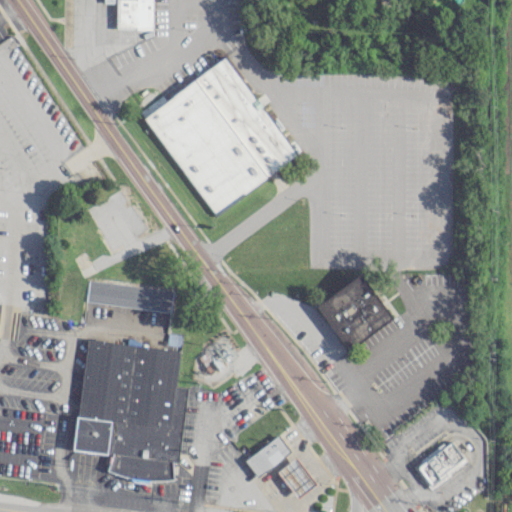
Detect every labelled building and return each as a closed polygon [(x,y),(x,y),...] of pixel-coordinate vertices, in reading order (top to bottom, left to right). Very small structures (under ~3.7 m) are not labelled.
[(102,0),(102,2),(114,4),(114,28),(154,29),(152,0),(102,0)] [(140,115),(193,78),(223,55),(296,154),(215,215),(140,115)] [(357,273),(391,317),(347,350),(314,307),(357,273)] [(85,301),(169,310),(171,289),(87,280),(85,301)] [(85,337),(69,448),(110,455),(106,470),(113,472),(124,476),(129,477),(138,480),(144,481),(152,480),(159,480),(166,478),(172,478),(171,461),(176,462),(186,385),(173,384),(177,350),(85,337)] [(290,450),(277,434),(243,460),(256,476),(290,450)] [(414,464),(450,438),(464,458),(428,484),(414,464)] [(314,483),(294,456),(275,471),(295,498),(314,483)]
